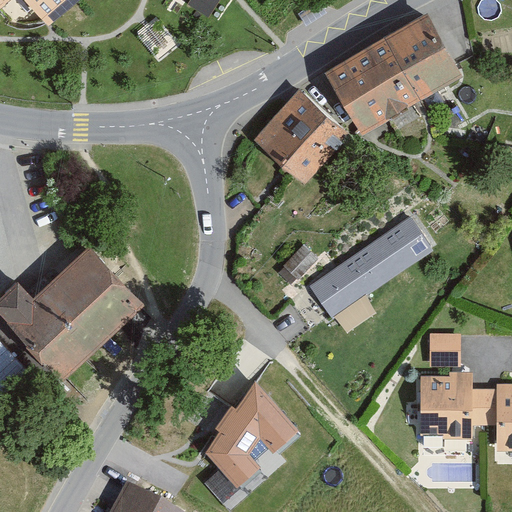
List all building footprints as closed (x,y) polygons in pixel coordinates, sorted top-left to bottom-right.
[(0,0),(0,9),(11,0),(23,0),(41,22),(68,0),(0,0)] [(190,0),(188,4),(209,18),(221,1),(220,0),(190,0)] [(426,14),(325,74),(362,136),(462,77),(426,14)] [(348,135),(299,91),(254,141),(305,185),(348,135)] [(411,218),(310,286),(333,321),(434,253),(411,218)] [(284,266),(298,280),(318,259),(304,246),(284,266)] [(17,283),(0,298),(0,316),(62,383),(145,306),(90,247),(33,299),(17,283)] [(430,334),(430,368),(461,368),(461,334),(430,334)] [(0,385),(24,363),(0,336),(0,385)] [(473,375),(421,375),(421,439),(473,440),(473,426),(484,426),(484,390),(473,389),(473,375)] [(256,382),(206,453),(238,488),(300,433),(256,382)] [(511,385),(497,386),(497,390),(484,390),(484,426),(496,426),(496,453),(511,452),(511,385)] [(165,511),(127,491),(115,511),(165,511)]
